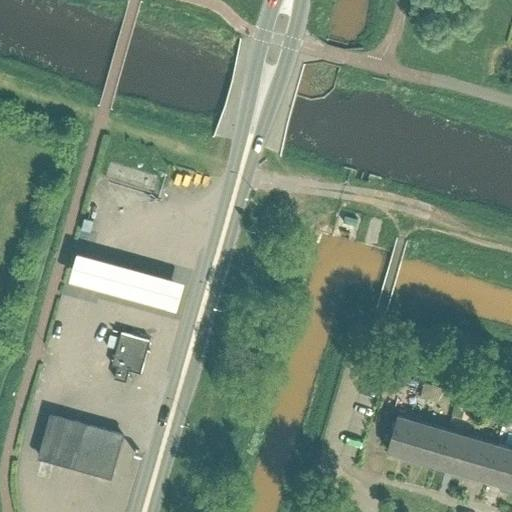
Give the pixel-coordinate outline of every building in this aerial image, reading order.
[(117,189),(130,189),(130,175),(117,175),(117,189)] [(357,218),(344,214),(343,221),(355,224),(357,218)] [(78,254),(70,285),(165,310),(181,315),(189,284),(169,278),(78,254)] [(140,372),(150,339),(121,330),(111,363),(116,365),(113,376),(125,380),(129,368),(140,372)] [(424,381),(423,383),(420,396),(430,399),(434,384),(424,381)] [(444,387),(434,384),(430,399),(439,402),(444,387)] [(468,410),(478,413),(483,399),(472,396),(468,410)] [(492,401),(483,399),(478,413),(488,416),(492,401)] [(402,459),(411,462),(424,420),(398,412),(387,449),(404,454),(402,459)] [(38,454),(112,474),(123,434),(49,414),(38,454)] [(422,460),(437,464),(448,427),(424,420),(411,462),(421,465),(422,460)] [(451,474),(460,477),(472,434),(448,427),(437,464),(452,469),(451,474)] [(471,474),(486,479),(497,441),(472,434),(460,477),(469,480),(471,474)] [(500,489),(508,491),(511,478),(511,445),(497,441),(486,479),(501,483),(500,489)]
